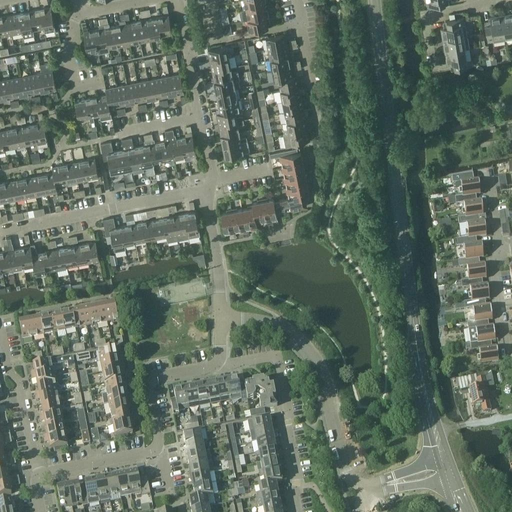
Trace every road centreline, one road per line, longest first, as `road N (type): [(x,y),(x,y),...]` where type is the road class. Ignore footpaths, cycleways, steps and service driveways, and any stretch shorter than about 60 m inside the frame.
road 1 (secondary): [(445,454),(418,365),(375,0)]
road 2 (residential): [(366,492),(348,476),(324,381),(305,352),(258,320),(219,320)]
road 3 (residential): [(205,190),(0,231)]
road 4 (residential): [(295,511),(276,357),(236,364)]
road 5 (residential): [(156,451),(147,378),(219,360)]
road 6 (residential): [(37,475),(0,335)]
road 7 (residential): [(219,320),(205,190)]
road 8 (residential): [(37,475),(156,451)]
